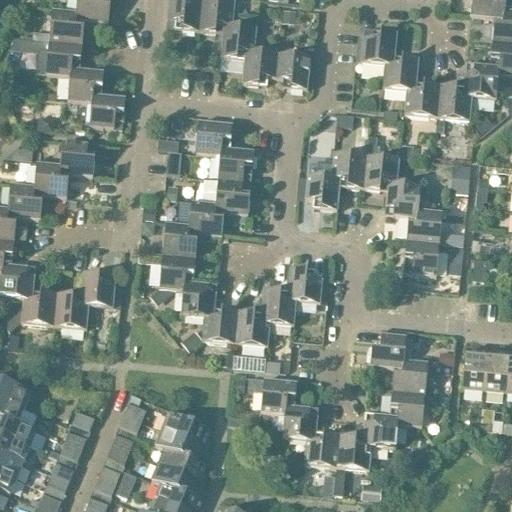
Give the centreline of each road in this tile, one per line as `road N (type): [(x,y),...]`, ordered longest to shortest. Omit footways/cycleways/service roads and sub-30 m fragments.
road 1 (residential): [(348,318),(354,253),(279,245),(291,120)]
road 2 (residential): [(47,242),(133,246),(146,107)]
road 3 (residential): [(418,0),(417,9),(353,6),(329,16),(317,110),(291,120)]
road 4 (residential): [(348,318),(511,329)]
road 5 (residential): [(291,120),(146,107)]
road 6 (residential): [(73,511),(119,397)]
